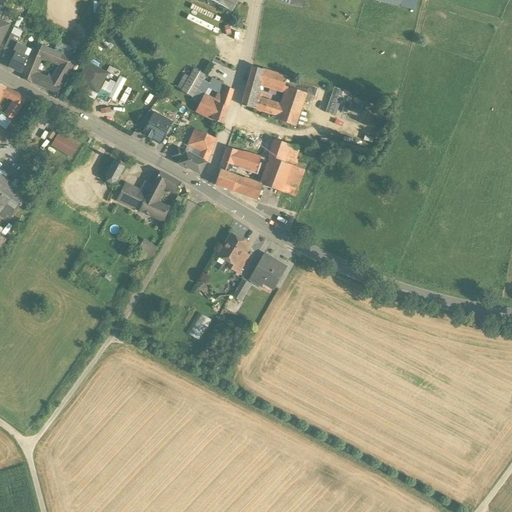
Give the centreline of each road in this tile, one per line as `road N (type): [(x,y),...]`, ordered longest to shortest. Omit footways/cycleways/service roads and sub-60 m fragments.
road 1 (track): [(202,186),(132,310),(25,446),(43,511)]
road 2 (tertiary): [(202,186),(297,250),(381,288),(511,319)]
road 3 (tertiary): [(0,78),(202,186)]
road 4 (residential): [(202,186),(239,93),(257,0)]
